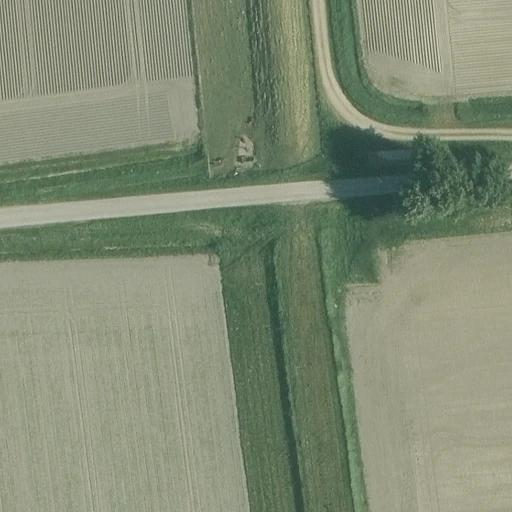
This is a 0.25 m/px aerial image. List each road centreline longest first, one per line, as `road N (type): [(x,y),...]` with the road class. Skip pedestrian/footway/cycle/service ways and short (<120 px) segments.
road 1 (unclassified): [(0,223),(511,177)]
road 2 (unclassified): [(511,137),(384,136),(343,114),(326,83),(317,0)]
